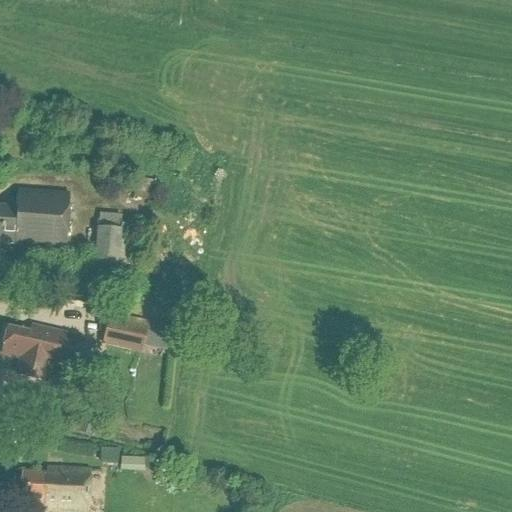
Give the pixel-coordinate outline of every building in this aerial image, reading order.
[(154,205),(157,189),(133,185),(131,201),(154,205)] [(0,247),(63,252),(67,200),(15,196),(14,213),(0,211),(0,247)] [(92,263),(133,266),(136,226),(95,223),(92,263)] [(160,257),(180,256),(179,242),(159,243),(160,257)] [(141,356),(146,334),(106,325),(101,347),(141,356)] [(68,370),(73,346),(31,335),(29,342),(6,336),(0,359),(18,363),(14,378),(44,385),(47,374),(48,374),(49,371),(71,376),(72,371),(68,370)] [(77,423),(74,435),(92,439),(95,428),(77,423)] [(100,454),(99,469),(116,471),(117,456),(100,454)] [(87,511),(90,478),(60,476),(60,483),(21,480),(18,511),(87,511)]
